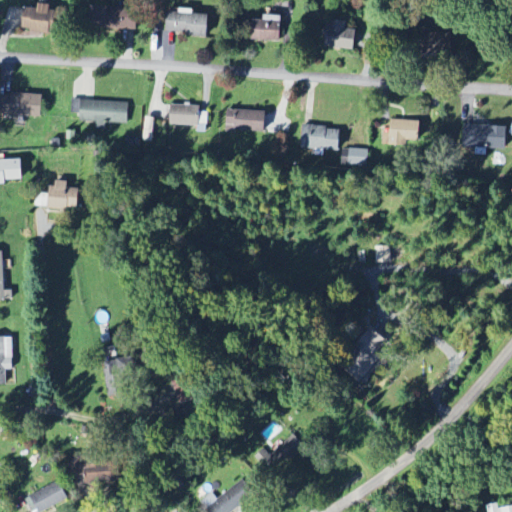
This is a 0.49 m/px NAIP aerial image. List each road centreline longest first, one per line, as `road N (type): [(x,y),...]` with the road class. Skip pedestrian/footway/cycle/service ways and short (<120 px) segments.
road 1 (residential): [(0,57),(511,83)]
road 2 (residential): [(336,511),(428,443),(511,347)]
road 3 (residential): [(0,411),(39,412),(54,397),(44,251)]
